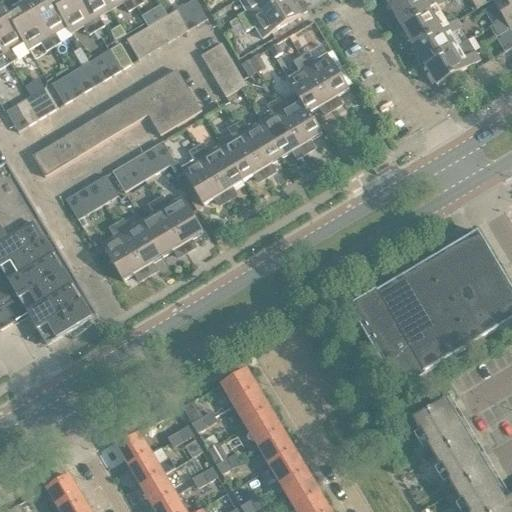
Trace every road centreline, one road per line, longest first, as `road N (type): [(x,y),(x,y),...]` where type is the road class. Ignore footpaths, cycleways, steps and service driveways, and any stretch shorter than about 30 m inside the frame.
road 1 (tertiary): [(62,426),(475,182)]
road 2 (tertiary): [(441,161),(46,398)]
road 3 (residential): [(13,152),(181,53)]
road 4 (residential): [(360,511),(274,369)]
road 5 (residential): [(414,118),(349,7)]
road 6 (residential): [(145,132),(39,194)]
